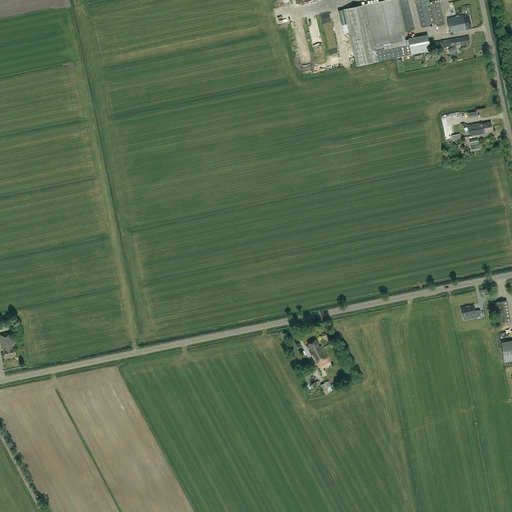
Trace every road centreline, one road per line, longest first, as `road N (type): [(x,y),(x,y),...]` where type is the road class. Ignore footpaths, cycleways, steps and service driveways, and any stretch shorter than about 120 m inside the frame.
road 1 (tertiary): [(0,380),(511,275)]
road 2 (track): [(64,0),(135,352)]
road 3 (unclassified): [(511,152),(480,0)]
